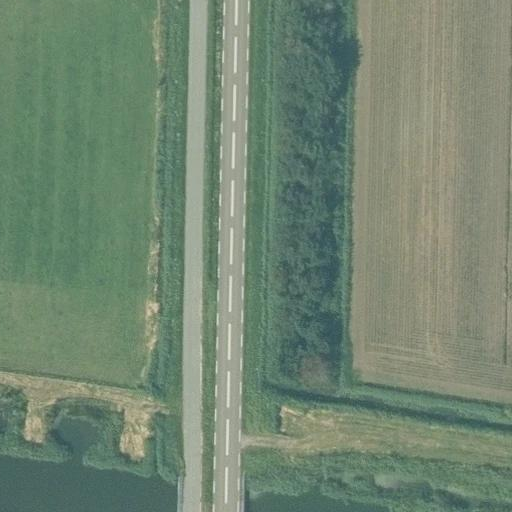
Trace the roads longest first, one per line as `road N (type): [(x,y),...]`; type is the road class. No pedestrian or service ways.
road 1 (secondary): [(225,511),(236,0)]
road 2 (unclassified): [(189,511),(197,0)]
